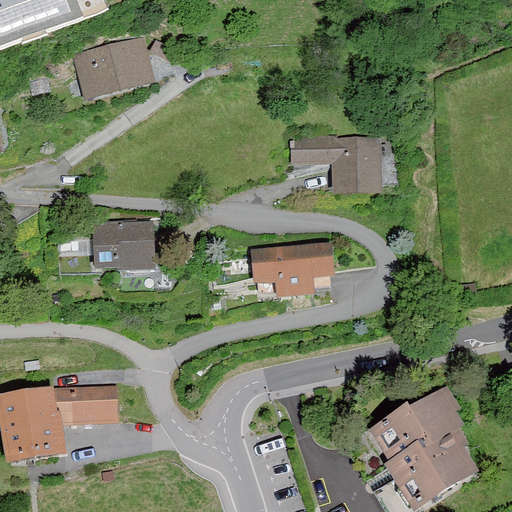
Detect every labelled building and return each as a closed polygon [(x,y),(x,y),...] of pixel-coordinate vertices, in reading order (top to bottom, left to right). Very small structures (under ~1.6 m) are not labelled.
[(0,0),(0,48),(83,17),(76,0),(0,0)] [(156,83),(144,37),(73,55),(84,101),(156,83)] [(381,137),(292,138),(292,165),(333,164),(333,196),(382,195),(381,137)] [(153,221),(92,224),(95,270),(117,269),(117,273),(156,271),(153,221)] [(336,277),(332,243),(251,251),(254,285),(275,283),(277,298),(316,294),(314,279),(336,277)] [(54,386),(0,395),(0,422),(8,465),(67,455),(61,426),(54,386)] [(119,388),(54,386),(61,426),(120,424),(119,388)] [(462,409),(447,386),(410,408),(408,405),(369,429),(390,462),(384,465),(414,511),(415,511),(480,472),(465,448),(470,445),(460,429),(465,425),(457,412),(462,409)]
